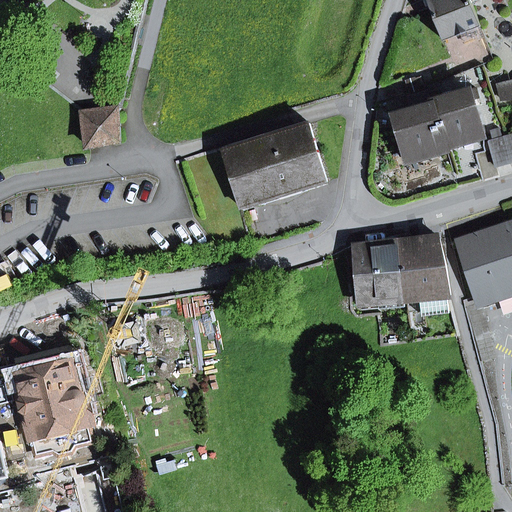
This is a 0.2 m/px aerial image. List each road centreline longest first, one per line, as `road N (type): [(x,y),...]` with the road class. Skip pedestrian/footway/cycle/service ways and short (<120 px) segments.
road 1 (residential): [(342,232),(195,277),(79,293),(0,318)]
road 2 (residential): [(392,0),(362,100),(342,232)]
road 3 (residential): [(511,186),(342,232)]
